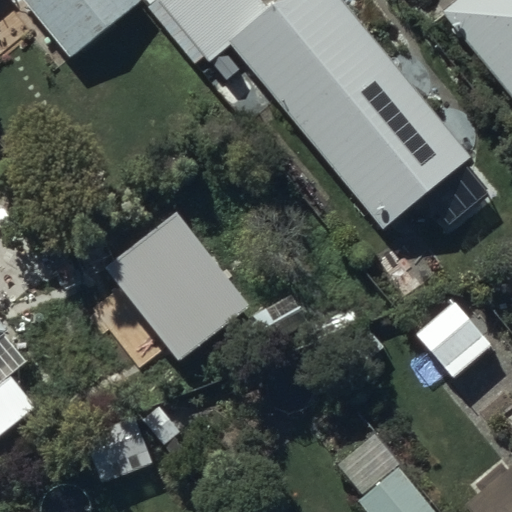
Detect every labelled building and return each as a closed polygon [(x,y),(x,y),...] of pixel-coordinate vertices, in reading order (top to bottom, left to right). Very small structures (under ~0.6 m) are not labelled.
[(27,0),(70,53),(134,0),(27,0)] [(260,0),(156,0),(207,64),(237,41),(233,37),(268,10),(260,0)] [(384,227),(468,160),(340,0),(280,0),(268,10),(233,37),(237,41),(384,227)] [(511,0),(478,0),(440,31),(511,118),(511,0)] [(293,309),(240,333),(256,369),(309,346),(293,309)] [(79,453),(82,461),(99,502),(171,474),(151,424),(79,453)] [(437,511),(400,468),(359,502),(368,511),(437,511)]
